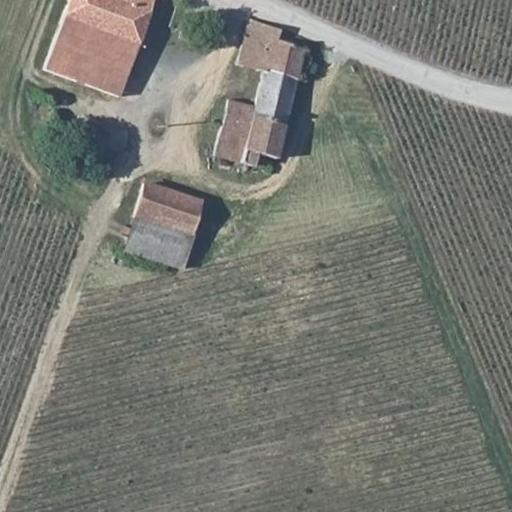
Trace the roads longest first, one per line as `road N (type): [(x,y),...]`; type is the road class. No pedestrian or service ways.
road 1 (track): [(336,43),(511,498)]
road 2 (track): [(336,43),(263,224),(225,261),(70,292)]
road 3 (unclassified): [(511,103),(416,77),(235,0)]
road 4 (track): [(0,492),(94,225)]
